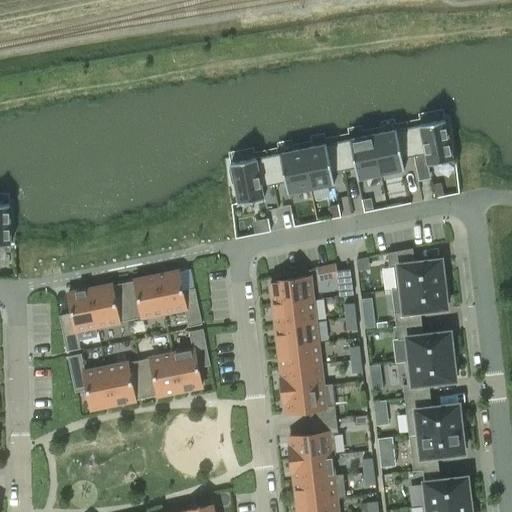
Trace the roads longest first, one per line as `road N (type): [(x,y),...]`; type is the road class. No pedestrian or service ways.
road 1 (residential): [(472,201),(509,511)]
road 2 (residential): [(237,243),(268,511)]
road 3 (residential): [(237,243),(472,201)]
road 4 (residential): [(14,290),(237,243)]
road 5 (residential): [(14,290),(18,511)]
